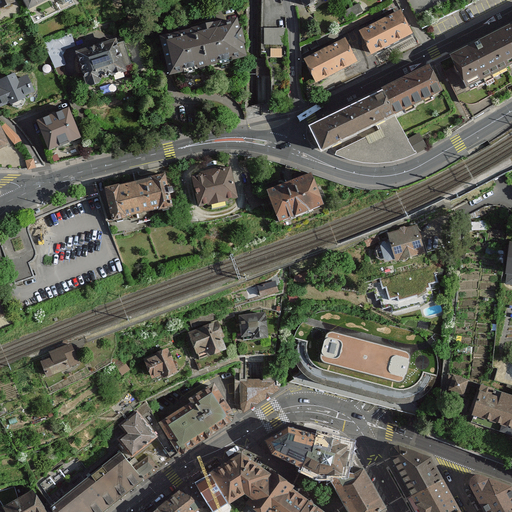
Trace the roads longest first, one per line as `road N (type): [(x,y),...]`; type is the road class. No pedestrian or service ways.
road 1 (motorway): [(0,215),(511,15)]
road 2 (motorway): [(384,0),(0,143)]
road 3 (secondary): [(280,147),(221,141),(169,150),(28,192)]
road 4 (tertiary): [(127,511),(272,415),(316,407),(354,419)]
road 5 (secondary): [(511,111),(411,170),(382,177),(280,147)]
road 6 (secondary): [(511,14),(297,122)]
road 7 (tertiary): [(511,474),(354,419)]
road 8 (residential): [(297,122),(285,0)]
